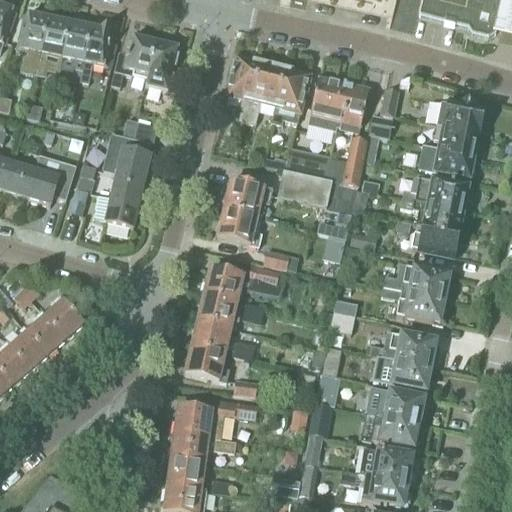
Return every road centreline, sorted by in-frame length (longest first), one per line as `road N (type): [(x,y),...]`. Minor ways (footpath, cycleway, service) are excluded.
road 1 (residential): [(511,86),(218,12)]
road 2 (residential): [(155,295),(218,12)]
road 3 (residential): [(472,511),(511,303)]
road 4 (residential): [(155,295),(0,247)]
road 5 (residential): [(75,411),(133,359),(155,295)]
